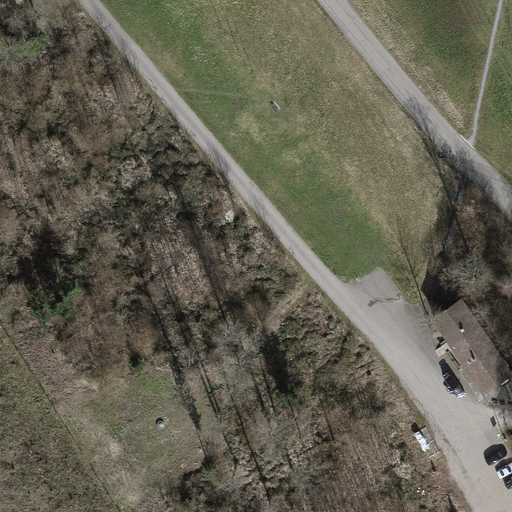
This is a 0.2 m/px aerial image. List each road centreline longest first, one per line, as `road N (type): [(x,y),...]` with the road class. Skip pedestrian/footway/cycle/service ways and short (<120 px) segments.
road 1 (unclassified): [(89,0),(448,414),(493,500)]
road 2 (residential): [(511,205),(332,0)]
